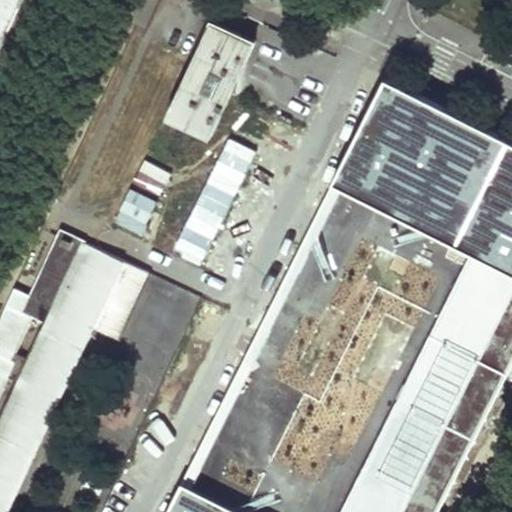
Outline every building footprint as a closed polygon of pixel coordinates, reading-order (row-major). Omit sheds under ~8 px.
[(0,0),(0,55),(25,0),(0,0)] [(234,92),(256,44),(212,25),(196,60),(169,119),(213,138),(234,92)] [(511,132),(388,73),(336,180),(464,242),(331,511),(281,511),(195,470),(174,511),(440,511),(511,366),(511,132)] [(86,238),(61,227),(31,293),(39,297),(65,241),(82,248),(83,244),(86,238)] [(151,276),(83,244),(82,248),(65,241),(39,297),(31,293),(16,286),(0,319),(0,397),(20,352),(17,351),(32,319),(45,327),(31,357),(0,424),(0,511),(9,511),(94,331),(120,343),(151,276)] [(45,327),(32,319),(17,351),(20,352),(31,357),(45,327)]
